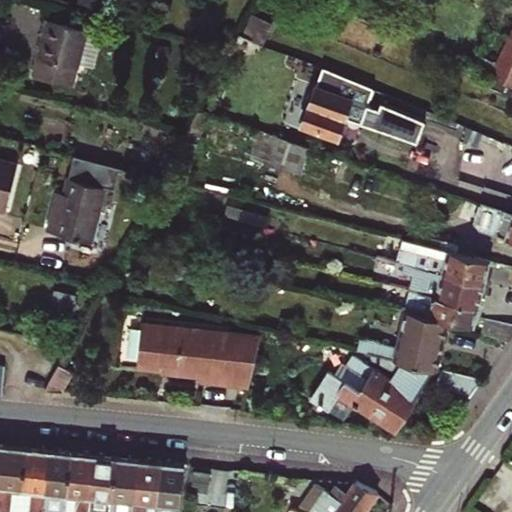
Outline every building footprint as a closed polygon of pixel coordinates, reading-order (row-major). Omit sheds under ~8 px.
[(241,32),(266,42),(274,23),(251,13),(241,32)] [(49,20),(35,74),(73,84),(79,61),(93,64),(101,34),(49,20)] [(511,31),(494,75),(511,83),(511,31)] [(340,139),(346,119),(417,144),(425,121),(380,103),(377,108),(369,104),(375,88),(325,67),(308,106),(301,125),(340,139)] [(289,114),(302,118),(311,93),(298,88),(289,114)] [(256,157),(265,159),(273,134),(271,133),(265,131),(256,157)] [(301,171),(310,145),(273,134),(265,159),(301,171)] [(0,204),(7,207),(19,161),(0,156),(0,204)] [(64,199),(56,197),(49,228),(94,239),(107,182),(70,174),(66,190),(64,199)] [(64,199),(66,190),(59,189),(56,197),(64,199)] [(511,238),(511,209),(496,205),(488,227),(496,230),(495,233),(511,238)] [(384,252),(383,257),(486,283),(493,259),(404,238),(400,255),(384,252)] [(412,289),(480,307),(486,283),(383,257),(378,256),(375,270),(413,279),(411,289),(412,289)] [(408,308),(450,319),(475,326),(480,307),(412,289),(408,308)] [(375,352),(435,366),(438,367),(450,319),(408,308),(399,345),(361,336),(358,348),(375,352)] [(511,323),(486,317),(482,333),(510,341),(511,338),(511,323)] [(234,342),(235,335),(148,325),(143,369),(206,376),(206,382),(251,387),(256,344),(234,342)] [(347,345),(358,348),(361,336),(350,333),(347,345)] [(257,337),(235,335),(234,342),(256,344),(257,337)] [(355,403),(395,429),(435,366),(375,352),(373,356),(397,371),(393,379),(354,354),(348,364),(341,359),(333,370),(329,368),(311,395),(318,399),(315,404),(319,407),(322,403),(345,418),(355,403)] [(42,390),(62,392),(74,374),(58,363),(42,390)] [(438,382),(471,395),(483,378),(446,369),(438,382)] [(18,511),(26,447),(3,445),(0,471),(0,511),(16,511),(18,511)] [(42,511),(49,449),(26,447),(18,511),(25,511),(42,511)] [(64,511),(72,452),(49,449),(42,511),(64,511)] [(86,511),(93,454),(72,452),(64,511),(86,511)] [(110,511),(117,457),(93,454),(86,511),(110,511)] [(132,511),(139,459),(117,457),(110,511),(132,511)] [(153,511),(159,461),(139,459),(132,511),(153,511)] [(159,461),(153,511),(181,511),(187,465),(159,461)] [(302,507),(312,511),(313,511),(364,511),(377,493),(378,492),(355,481),(343,500),(316,482),(302,507)]
